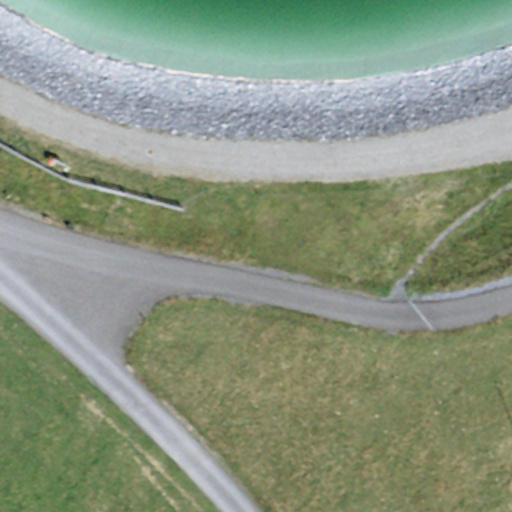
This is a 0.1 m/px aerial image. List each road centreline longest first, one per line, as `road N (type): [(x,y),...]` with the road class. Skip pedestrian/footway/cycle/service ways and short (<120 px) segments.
road 1 (track): [(232,511),(103,373),(0,286)]
road 2 (track): [(426,511),(439,380),(462,330),(488,315)]
